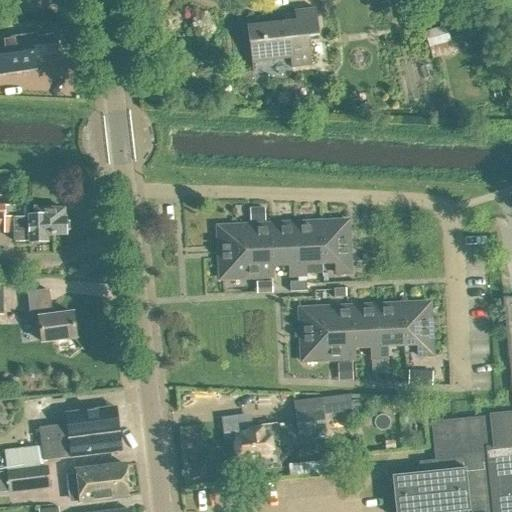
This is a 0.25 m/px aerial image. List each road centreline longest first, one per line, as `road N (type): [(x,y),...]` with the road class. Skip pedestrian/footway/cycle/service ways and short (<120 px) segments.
road 1 (residential): [(121,192),(439,203),(452,226),(457,392)]
road 2 (tertiary): [(161,511),(121,192)]
road 3 (tertiary): [(121,192),(102,0)]
